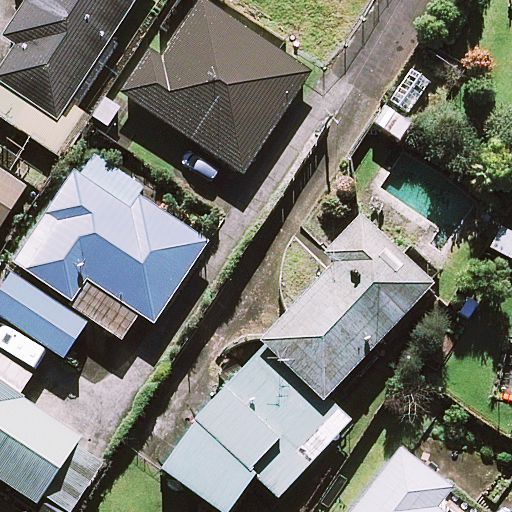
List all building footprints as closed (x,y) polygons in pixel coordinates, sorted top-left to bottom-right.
[(134,0),(25,0),(1,39),(15,48),(0,70),(0,120),(40,146),(134,0)] [(246,0),(290,30),(284,40),(322,66),(363,7),(353,0),(246,0)] [(308,74),(198,1),(168,47),(157,40),(119,96),(240,177),(308,74)] [(431,83),(408,70),(387,105),(410,119),(431,83)] [(511,141),(501,158),(511,165),(511,141)] [(138,191),(85,155),(11,267),(120,339),(135,317),(150,327),(204,245),(134,198),(138,191)] [(0,226),(23,189),(0,174),(0,226)] [(260,349),(321,403),(429,285),(357,219),(320,260),(332,272),(260,349)] [(83,325),(8,276),(0,287),(0,321),(60,360),(83,325)] [(321,403),(260,349),(156,462),(209,511),(222,511),(253,480),(275,500),(344,425),(321,403)] [(29,378),(0,358),(0,484),(32,506),(75,443),(13,401),(29,378)] [(447,489),(398,452),(352,511),(467,511),(443,494),(447,489)]
